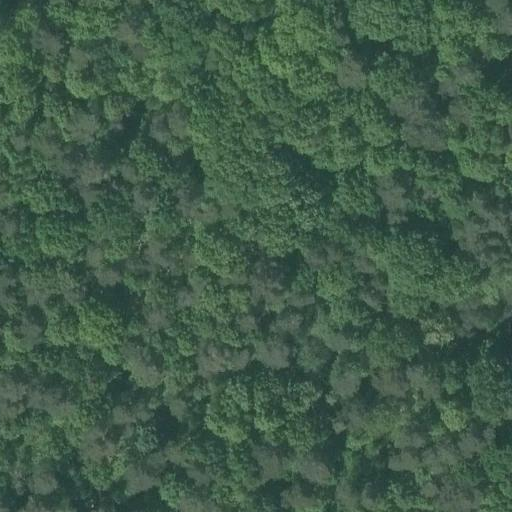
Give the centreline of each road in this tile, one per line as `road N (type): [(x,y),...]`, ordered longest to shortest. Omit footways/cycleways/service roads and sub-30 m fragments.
road 1 (track): [(174,0),(344,281),(368,303),(386,307)]
road 2 (track): [(386,307),(445,332),(511,339)]
